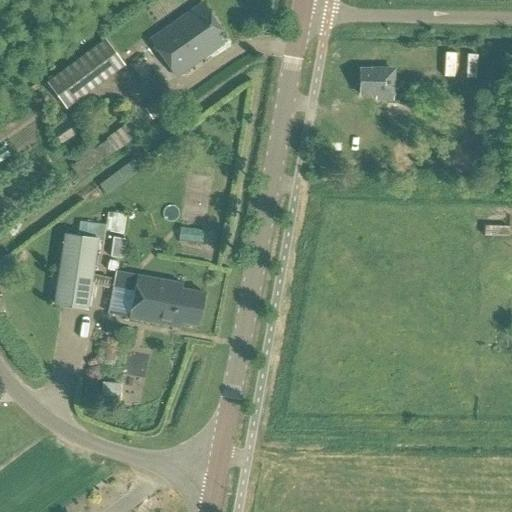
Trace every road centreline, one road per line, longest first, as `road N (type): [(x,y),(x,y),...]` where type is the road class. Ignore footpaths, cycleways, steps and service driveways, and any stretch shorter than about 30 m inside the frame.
road 1 (secondary): [(214,471),(301,7)]
road 2 (unclassified): [(214,471),(142,460),(56,428),(0,369)]
road 3 (unclassified): [(511,18),(355,16),(301,7)]
